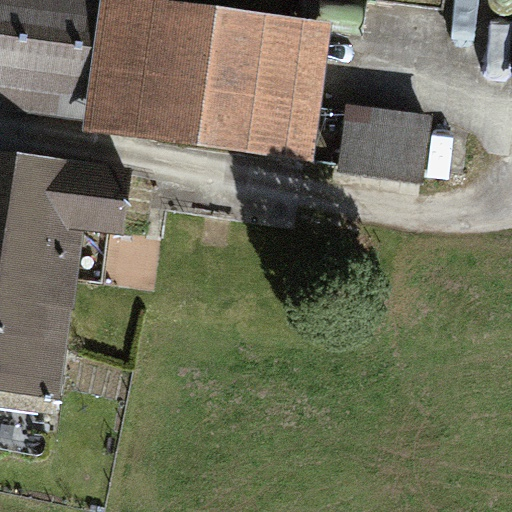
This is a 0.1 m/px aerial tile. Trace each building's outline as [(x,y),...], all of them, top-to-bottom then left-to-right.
[(0,0),(0,104),(82,115),(96,0),(0,0)] [(96,0),(82,115),(80,128),(311,157),(328,19),(180,0),(96,0)] [(430,113),(342,102),(333,179),(421,189),(430,113)] [(0,151),(0,332),(60,342),(79,230),(122,236),(132,172),(0,151)] [(0,391),(51,400),(60,342),(0,332),(0,391)]
